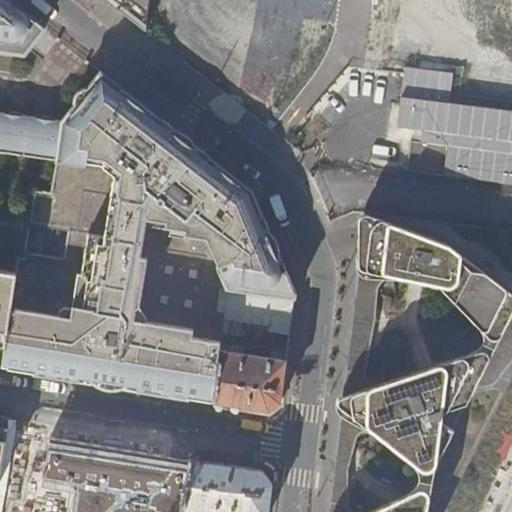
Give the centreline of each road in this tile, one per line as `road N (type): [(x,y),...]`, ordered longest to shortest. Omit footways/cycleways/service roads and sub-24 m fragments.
road 1 (residential): [(0,395),(298,445)]
road 2 (residential): [(52,0),(255,161)]
road 3 (residential): [(297,216),(320,275),(298,445)]
road 4 (residential): [(511,216),(353,189),(297,216)]
road 5 (residential): [(353,0),(346,47),(255,161)]
